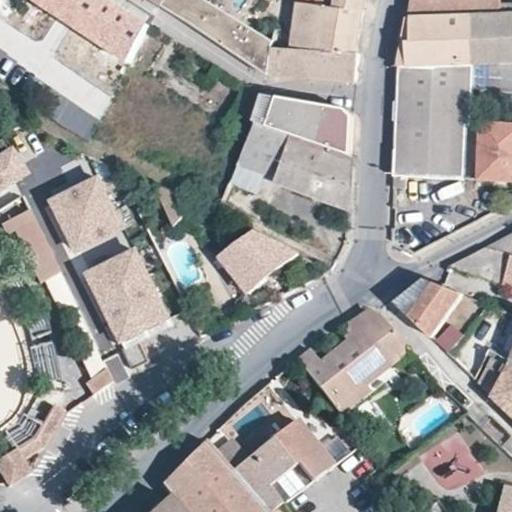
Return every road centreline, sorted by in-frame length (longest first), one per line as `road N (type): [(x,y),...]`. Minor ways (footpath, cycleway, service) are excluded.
road 1 (residential): [(111,511),(312,320),(367,283)]
road 2 (residential): [(128,0),(262,85),(375,102)]
road 3 (residential): [(367,283),(375,102)]
road 4 (residential): [(367,283),(430,264),(511,224)]
